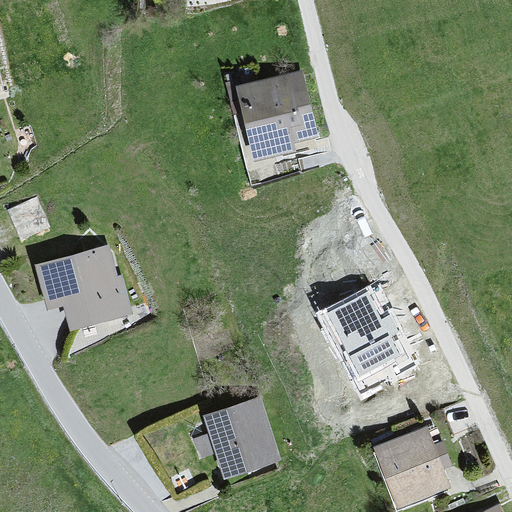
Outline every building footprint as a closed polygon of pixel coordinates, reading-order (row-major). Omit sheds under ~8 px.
[(309,76),(247,89),(263,163),(324,150),(309,76)] [(23,234),(49,224),(39,196),(12,206),(23,234)] [(131,319),(114,249),(46,266),(57,312),(74,310),(79,332),(131,319)] [(421,366),(377,281),(315,313),(361,401),(421,366)] [(262,400),(213,416),(235,482),(284,466),(262,400)] [(214,424),(194,431),(205,462),(225,455),(214,424)] [(436,433),(381,453),(403,511),(457,492),(436,433)]
